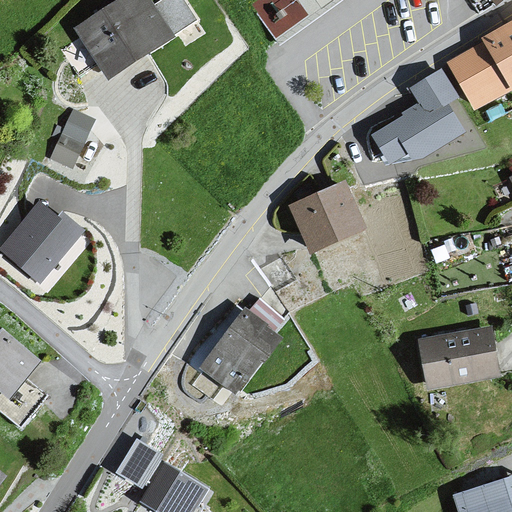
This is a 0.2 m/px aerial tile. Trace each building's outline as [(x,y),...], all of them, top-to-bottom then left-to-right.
[(149,0),(124,0),(75,32),(110,87),(178,44),(149,0)] [(159,0),(176,27),(197,14),(189,0),(159,0)] [(255,0),(276,31),(309,10),(302,0),(255,0)] [(511,21),(446,57),(474,109),(511,88),(511,21)] [(442,64),(407,85),(416,99),(399,109),(401,112),(371,130),(389,160),(406,150),(411,155),(424,152),(467,126),(452,101),(461,96),(442,64)] [(95,118),(73,108),(62,130),(84,141),(95,118)] [(83,145),(61,134),(50,156),(72,167),(83,145)] [(346,183),(290,209),(313,259),(369,233),(346,183)] [(57,217),(36,198),(0,239),(0,249),(37,282),(85,227),(64,209),(57,217)] [(250,310),(202,371),(240,399),(285,339),(250,310)] [(3,331),(0,334),(0,397),(8,405),(43,364),(3,331)] [(494,331),(419,343),(427,392),(502,381),(494,331)] [(194,511),(210,484),(161,457),(137,499),(160,511),(194,511)] [(0,474),(0,492),(9,482),(0,474)] [(511,511),(511,479),(453,499),(457,511),(511,511)]
